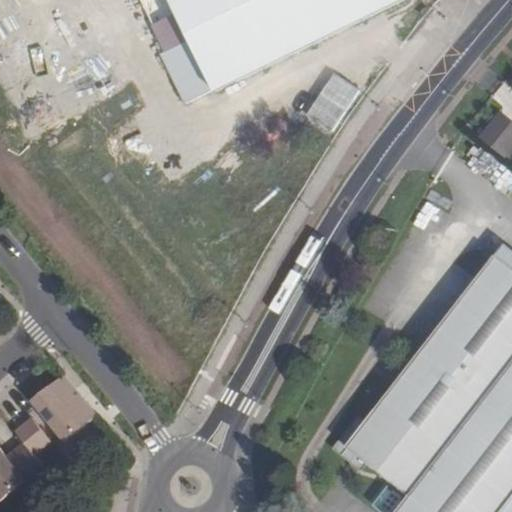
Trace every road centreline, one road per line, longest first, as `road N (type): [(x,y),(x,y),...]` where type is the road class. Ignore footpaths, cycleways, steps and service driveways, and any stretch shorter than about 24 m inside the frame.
road 1 (secondary): [(510,0),(441,72),(343,210),(206,462)]
road 2 (residential): [(57,311),(174,462)]
